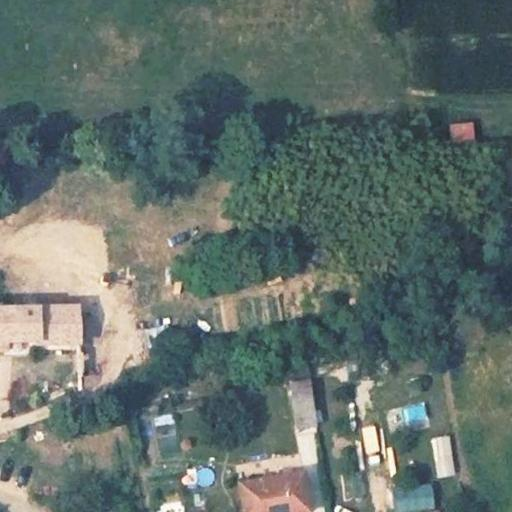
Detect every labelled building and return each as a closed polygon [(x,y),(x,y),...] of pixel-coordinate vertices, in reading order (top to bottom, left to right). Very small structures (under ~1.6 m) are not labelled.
[(446,144),(470,142),(469,121),(444,123),(446,144)] [(0,342),(45,341),(45,344),(77,343),(75,308),(0,310),(0,342)] [(297,430),(316,427),(310,382),(290,386),(297,430)] [(299,467),(315,466),(312,429),(296,430),(299,467)] [(445,435),(427,438),(433,478),(452,475),(445,435)] [(298,511),(308,510),(301,474),(241,485),(244,511),(298,511)]
